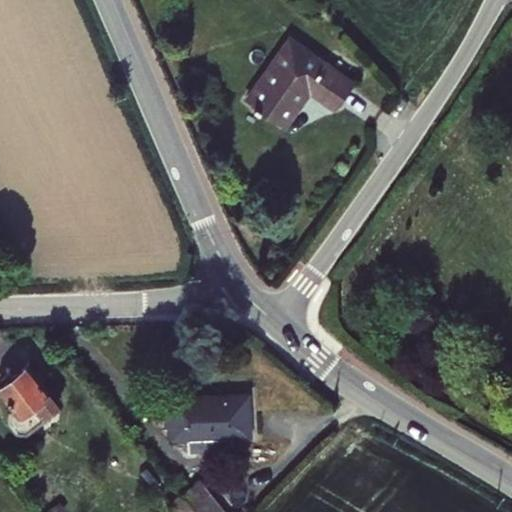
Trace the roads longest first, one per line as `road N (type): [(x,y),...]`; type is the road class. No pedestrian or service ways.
road 1 (unclassified): [(493,0),(429,108),(277,324)]
road 2 (tertiary): [(106,0),(210,236),(244,289)]
road 3 (tertiary): [(277,324),(370,394),(511,482)]
road 4 (residential): [(244,289),(174,302),(0,305)]
